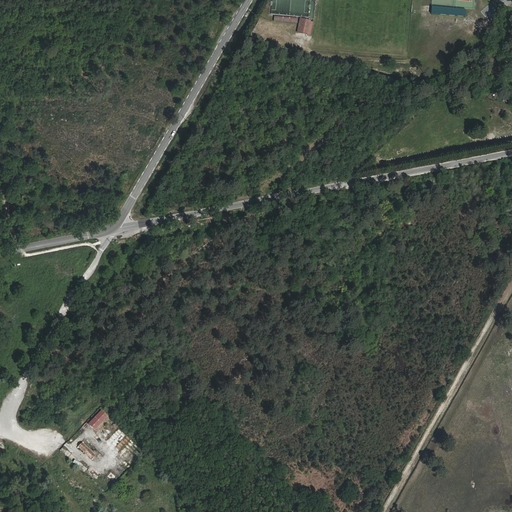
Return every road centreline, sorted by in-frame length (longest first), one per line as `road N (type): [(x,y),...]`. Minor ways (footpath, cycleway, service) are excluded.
road 1 (residential): [(251,0),(114,228),(0,253)]
road 2 (track): [(511,284),(384,511)]
